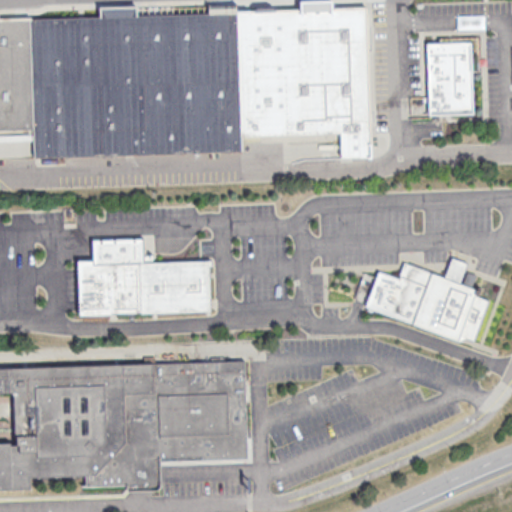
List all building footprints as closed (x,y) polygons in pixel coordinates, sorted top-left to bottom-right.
[(0,159),(245,152),(244,136),(345,133),(346,156),(372,156),(367,9),(0,20),(0,159)] [(458,29),(485,28),(485,15),(465,15),(465,16),(458,17),(458,29)] [(430,44),(433,118),(479,116),(476,42),(430,44)] [(78,262),(80,317),(215,312),(213,261),(146,263),(145,239),(94,241),(95,261),(78,262)] [(365,306),(379,270),(398,277),(405,260),(444,275),(452,255),(469,261),(462,282),(480,288),(477,295),(489,299),(474,339),(467,337),(458,341),(365,306)] [(0,370),(0,491),(35,490),(34,477),(89,475),(89,488),(130,486),(131,494),(169,492),(168,461),(251,458),(248,361),(0,370)]
